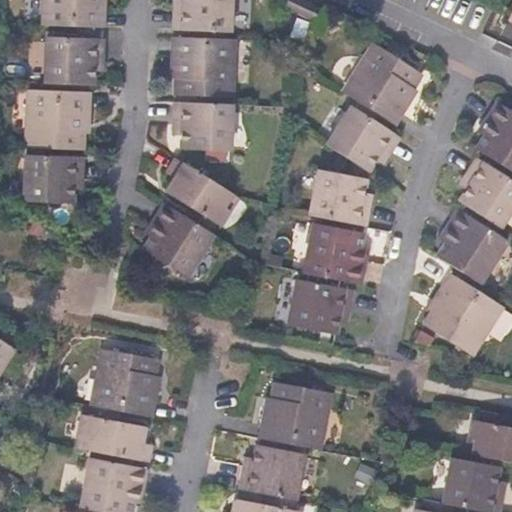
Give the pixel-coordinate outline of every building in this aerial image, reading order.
[(42,0),(41,25),(105,27),(106,0),(42,0)] [(231,32),(232,0),(181,0),(181,6),(173,6),(172,29),(231,32)] [(319,7),(304,0),(288,0),(285,8),(305,18),(313,21),(319,7)] [(103,64),(104,41),(104,40),(45,37),(44,83),(95,85),(96,72),(96,64),(103,64)] [(233,97),(235,39),(172,37),(171,68),(175,69),(175,79),(174,95),(233,97)] [(414,88),(423,75),(374,44),(342,92),(356,101),(395,125),(412,99),(409,97),(414,88)] [(412,99),(417,91),(414,88),(409,97),(412,99)] [(89,124),(90,93),(27,91),(25,147),(85,149),(85,134),(85,124),(89,124)] [(231,151),(234,105),(173,102),(173,127),(181,127),(181,135),(180,149),(231,151)] [(511,111),(497,102),(482,126),(487,129),(482,136),(475,148),(484,154),(511,171),(511,111)] [(351,106),(326,145),(368,172),(376,161),(380,155),(387,159),(400,138),(351,106)] [(482,136),(487,129),(482,126),(478,132),(482,136)] [(83,157),(25,155),(23,201),(74,203),(74,190),(75,182),(83,182),(83,157)] [(383,165),(387,159),(380,155),(376,161),(383,165)] [(500,228),(511,210),(511,180),(476,157),(463,178),(470,183),(466,189),(458,202),(500,228)] [(234,194),(221,186),(175,158),(166,172),(174,177),(165,192),(190,208),(196,212),(191,220),(209,232),(215,223),(219,226),(229,211),(225,207),(234,194)] [(347,176),(317,169),(309,216),(366,226),(371,202),(363,200),(365,193),(368,172),(349,161),(347,176)] [(466,189),(470,183),(463,178),(459,185),(466,189)] [(82,191),(83,182),(75,182),(74,190),(82,191)] [(371,202),(373,195),(365,193),(363,200),(371,202)] [(187,278),(214,235),(209,232),(191,220),(184,216),(164,203),(149,227),(155,231),(150,237),(143,250),(148,253),(172,269),(187,278)] [(196,212),(190,208),(184,216),(191,220),(196,212)] [(480,284),(508,242),(458,209),(443,233),(448,237),(444,243),(436,256),(480,284)] [(38,236),(43,227),(33,222),(29,231),(38,236)] [(361,285),(367,257),(360,255),(361,248),(364,234),(312,223),(303,273),(361,285)] [(155,231),(149,227),(145,233),(150,237),(155,231)] [(444,243),(448,237),(443,233),(439,239),(444,243)] [(367,257),(368,250),(361,248),(360,255),(367,257)] [(172,269),(148,253),(144,259),(168,275),(172,269)] [(502,310),(503,308),(450,274),(433,300),(437,302),(432,311),(423,324),(472,356),(489,330),(502,310)] [(348,315),(353,291),(296,279),(287,325),(337,335),(339,322),(341,313),(348,315)] [(432,311),(437,302),(433,300),(428,308),(432,311)] [(497,335),(510,315),(502,310),(489,330),(497,335)] [(347,323),(348,315),(341,313),(339,322),(347,323)] [(434,338),(421,330),(414,342),(430,346),(434,338)] [(0,373),(15,350),(0,340),(0,373)] [(157,376),(160,360),(101,348),(90,405),(152,417),(158,386),(154,386),(157,376)] [(321,450),(331,393),(273,382),(270,397),(268,407),(265,407),(259,437),(321,450)] [(511,427),(506,426),(499,425),(501,413),(484,410),(480,412),(479,421),(473,420),(469,438),(473,439),(470,454),(511,461),(511,427)] [(506,426),(508,414),(501,413),(499,425),(506,426)] [(143,443),(146,427),(82,415),(78,433),(83,434),(81,449),(149,462),(152,445),(143,443)] [(297,499),(305,454),(255,444),(253,458),(251,466),(244,464),(239,489),(268,494),(275,496),(297,499)] [(143,496),(148,469),(89,457),(80,507),(102,511),(107,511),(132,511),(134,503),(135,495),(143,496)] [(251,466),(253,458),(245,457),(244,464),(251,466)] [(499,511),(504,489),(496,488),(498,480),(500,467),(451,458),(442,503),(452,505),(487,511),(499,511)] [(504,489),(506,482),(498,480),(496,488),(504,489)] [(274,506),(275,496),(268,494),(266,505),(274,506)] [(141,504),(143,496),(135,495),(134,503),(141,504)] [(300,511),(294,510),(297,499),(275,496),(274,506),(266,505),(237,499),(234,511),(300,511)] [(442,511),(444,504),(440,503),(423,500),(421,510),(415,509),(414,511),(442,511)]
